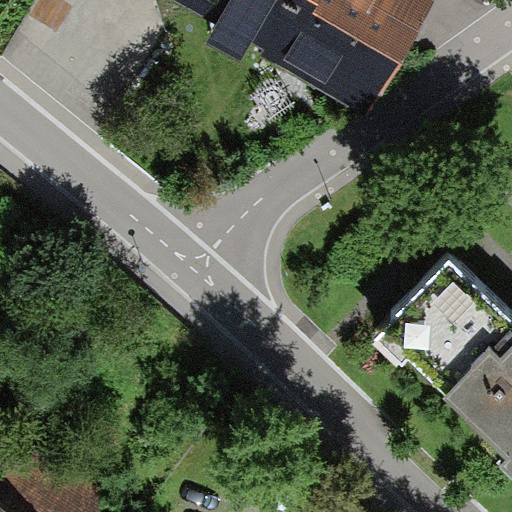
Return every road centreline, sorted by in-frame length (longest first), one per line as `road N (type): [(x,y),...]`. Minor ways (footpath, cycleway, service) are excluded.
road 1 (residential): [(196,270),(252,205),(511,21)]
road 2 (unclassified): [(196,270),(445,511)]
road 3 (unclassified): [(0,105),(196,270)]
